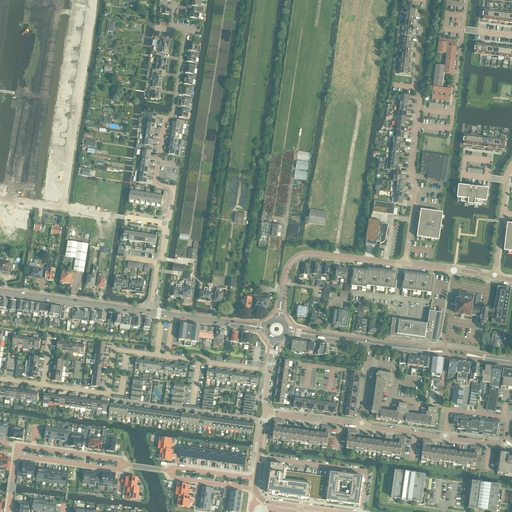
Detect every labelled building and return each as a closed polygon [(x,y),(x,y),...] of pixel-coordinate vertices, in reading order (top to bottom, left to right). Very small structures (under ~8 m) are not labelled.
[(192,4),(191,6),(195,6),(195,9),(202,10),(202,7),(201,7),(201,1),(192,0),(192,4)] [(169,16),(170,10),(166,9),(167,8),(166,7),(166,4),(159,3),(157,14),(169,16)] [(73,8),(72,18),(83,19),(84,13),(77,12),(77,8),(73,8)] [(190,12),(190,14),(190,15),(190,18),(199,19),(199,14),(201,14),(202,10),(195,9),(195,12),(190,12)] [(72,18),(70,28),(74,28),(75,25),(82,26),(83,19),(72,18)] [(70,28),(69,38),(80,39),(81,33),(74,32),(74,28),(70,28)] [(69,38),(67,48),(68,48),(71,48),(72,45),(79,46),(80,39),(69,38)] [(159,41),(158,47),(168,48),(169,43),(161,42),(162,39),(155,38),(154,41),(159,41)] [(188,51),(197,52),(198,47),(199,47),(199,44),(192,43),(191,46),(188,45),(188,48),(189,48),(188,51)] [(437,53),(439,53),(447,54),(455,55),(456,47),(452,47),(447,46),(442,46),(438,45),(437,53)] [(157,53),(156,53),(155,56),(162,57),(163,54),(167,55),(168,48),(158,47),(157,53)] [(68,48),(67,58),(77,60),(77,58),(78,57),(78,55),(78,54),(78,53),(73,52),(73,49),(71,48),(68,48)] [(186,62),(195,63),(196,58),(197,58),(198,55),(190,54),(190,57),(187,56),(186,59),(187,59),(186,62)] [(153,55),(152,58),(154,58),(153,64),(156,64),(156,65),(165,66),(165,65),(166,65),(166,61),(166,60),(162,60),(162,57),(155,56),(153,55)] [(65,61),(64,71),(75,72),(76,65),(69,64),(69,61),(65,61)] [(152,70),(151,72),(159,74),(159,71),(164,72),(164,71),(165,71),(166,67),(165,67),(165,66),(156,65),(155,70),(152,70)] [(186,70),(185,73),(194,75),(195,69),(196,69),(197,66),(189,65),(188,68),(186,67),(185,70),(186,70)] [(64,71),(62,81),(66,81),(67,78),(74,79),(75,72),(64,71)] [(153,76),(152,82),(162,83),(162,77),(158,77),(159,74),(151,72),(151,76),(153,76)] [(183,84),(192,86),(193,80),(194,80),(195,77),(187,76),(186,79),(183,78),(183,81),(184,81),(183,84)] [(62,81),(61,91),(72,92),(73,85),(66,84),(66,81),(62,81)] [(150,87),(149,90),(156,91),(157,88),(161,89),(162,83),(152,82),(152,87),(150,87)] [(431,99),(436,100),(450,101),(451,87),(443,86),(443,89),(441,89),(441,86),(433,85),(431,99)] [(191,91),(192,91),(193,91),(193,88),(185,87),(185,90),(182,90),(182,92),(182,96),(191,97),(191,91)] [(160,95),(156,94),(156,91),(149,90),(149,93),(148,93),(147,99),(159,100),(160,95)] [(61,91),(59,101),(60,101),(63,101),(64,98),(71,99),(72,92),(61,91)] [(401,94),(400,100),(408,101),(408,103),(410,103),(410,100),(408,99),(408,95),(401,94)] [(190,102),(191,102),(191,99),(184,98),(183,101),(180,101),(180,103),(180,106),(189,108),(190,102)] [(60,101),(59,111),(69,113),(69,111),(70,110),(70,108),(69,107),(70,106),(65,105),(65,101),(63,101),(60,101)] [(397,105),(396,110),(407,112),(406,113),(409,114),(409,110),(407,110),(407,106),(397,105)] [(188,113),(189,113),(190,110),(182,109),(182,112),(179,112),(178,114),(179,114),(178,117),(187,119),(188,113)] [(57,113),(56,123),(67,125),(68,118),(61,117),(61,114),(57,113)] [(149,114),(148,119),(146,118),(146,119),(156,120),(156,122),(158,122),(159,119),(156,119),(157,115),(149,114)] [(398,116),(397,121),(405,122),(405,124),(407,125),(408,121),(406,121),(406,117),(398,116)] [(172,127),(170,126),(169,129),(172,130),(172,128),(183,130),(184,124),(183,124),(183,121),(177,120),(176,123),(173,123),(172,127)] [(56,123),(54,133),(55,134),(58,134),(58,131),(66,132),(67,125),(56,123)] [(144,124),(143,129),(154,131),(154,132),(156,133),(157,130),(155,129),(155,125),(144,124)] [(394,126),(393,132),(404,133),(404,135),(406,135),(406,132),(404,132),(405,128),(394,126)] [(55,134),(54,144),(64,145),(64,144),(65,143),(65,141),(64,140),(65,138),(60,138),(60,134),(58,134),(55,134)] [(143,134),(142,140),(153,141),(152,143),(155,143),(155,140),(153,140),(154,136),(143,134)] [(390,137),(390,142),(400,144),(400,146),(402,146),(403,143),(400,143),(401,139),(393,138),(390,137)] [(141,145),(144,146),(143,148),(151,150),(152,147),(152,143),(153,141),(142,140),(141,145)] [(52,146),(51,156),(62,158),(63,151),(56,150),(56,147),(52,146)] [(389,148),(388,153),(399,154),(399,156),(401,157),(401,154),(399,153),(400,149),(389,148)] [(140,150),(139,156),(150,157),(150,159),(152,159),(153,156),(150,156),(151,152),(140,150)] [(421,166),(420,173),(427,174),(428,174),(428,175),(427,177),(428,177),(430,177),(430,179),(439,180),(439,182),(444,182),(446,183),(449,157),(447,157),(434,155),(432,154),(423,153),(421,165),(421,166)] [(51,156),(49,166),(53,167),(53,163),(61,165),(62,158),(51,156)] [(387,164),(388,164),(389,164),(398,165),(397,167),(400,167),(400,164),(398,164),(398,160),(388,159),(387,164)] [(141,161),(141,167),(138,166),(149,168),(148,170),(151,170),(151,167),(149,167),(149,163),(141,161)] [(49,166),(48,176),(59,178),(60,171),(52,170),(53,167),(49,166)] [(137,172),(136,177),(147,179),(147,180),(149,181),(150,178),(147,177),(148,173),(137,172)] [(48,176),(46,186),(50,187),(50,183),(58,185),(59,178),(48,176)] [(482,205),(486,205),(487,197),(488,197),(489,194),(488,193),(488,188),(475,187),(470,186),(470,187),(459,186),(458,190),(457,190),(457,193),(458,193),(457,199),(461,199),(461,202),(461,203),(464,203),(468,204),(468,205),(473,206),(474,206),(475,206),(475,205),(478,205),(482,206),(482,205)] [(47,187),(45,198),(55,199),(56,198),(57,197),(57,195),(56,193),(56,192),(51,191),(52,188),(47,187)] [(76,190),(74,202),(81,204),(82,201),(85,202),(85,204),(88,188),(83,188),(83,192),(76,190)] [(88,188),(85,204),(92,205),(93,203),(96,203),(98,190),(94,189),(94,193),(87,192),(88,188)] [(158,196),(156,207),(161,208),(162,202),(165,202),(166,201),(167,193),(166,192),(164,192),(163,196),(158,196)] [(393,198),(394,198),(402,199),(402,200),(404,201),(405,198),(403,197),(403,193),(394,192),(393,198)] [(99,194),(98,201),(106,202),(108,202),(107,206),(115,208),(117,196),(109,195),(109,196),(99,194)] [(374,207),(373,212),(387,214),(388,214),(394,215),(397,215),(398,209),(395,209),(395,208),(395,207),(395,205),(375,201),(374,207)] [(2,209),(0,220),(7,221),(9,210),(2,209)] [(327,212),(310,210),(308,223),(325,226),(327,212)] [(417,237),(417,238),(418,238),(421,238),(425,239),(431,240),(434,240),(437,240),(439,241),(441,229),(441,226),(442,220),(442,216),(443,213),(432,212),(429,211),(427,211),(421,210),(421,213),(420,216),(419,223),(419,226),(417,237)] [(14,211),(13,221),(20,222),(21,212),(14,211)] [(21,212),(20,222),(26,224),(28,213),(26,212),(27,211),(23,211),(23,212),(21,212)] [(245,214),(236,213),(234,223),(243,225),(245,214)] [(366,244),(376,246),(377,242),(380,243),(380,244),(381,244),(382,244),(384,243),(384,242),(385,241),(385,240),(386,236),(388,225),(382,224),(382,223),(379,222),(370,221),(366,244)] [(261,229),(258,248),(267,249),(271,224),(262,222),(261,229)] [(511,224),(507,223),(503,251),(504,251),(511,252),(511,224)] [(283,226),(273,224),(271,236),(281,238),(283,226)] [(52,235),(60,236),(61,234),(62,230),(62,228),(53,226),(53,228),(52,228),(51,233),(52,233),(52,235)] [(123,241),(124,240),(129,240),(130,232),(125,232),(124,235),(122,234),(121,235),(121,241),(122,242),(123,241)] [(77,271),(83,273),(84,273),(88,245),(68,241),(65,257),(76,258),(73,271),(74,271),(75,272),(76,272),(77,272),(77,271)] [(197,250),(189,248),(188,258),(196,260),(197,250)] [(3,272),(8,273),(10,263),(3,262),(4,259),(0,258),(0,260),(0,272),(3,273),(3,272)] [(52,280),(54,267),(56,268),(57,261),(50,260),(50,261),(46,261),(45,269),(47,269),(46,279),(48,280),(47,281),(52,281),(52,280)] [(30,269),(29,277),(29,278),(32,278),(32,277),(35,278),(38,261),(35,261),(35,264),(30,263),(29,269),(30,269)] [(13,263),(12,270),(19,271),(20,265),(13,263)] [(317,280),(316,287),(320,287),(321,275),(322,273),(319,272),(320,264),(313,263),(312,269),(309,269),(309,271),(312,272),(311,274),(314,274),(313,276),(314,277),(316,278),(316,280),(317,280)] [(308,275),(307,279),(311,279),(311,274),(312,272),(309,271),(309,269),(309,266),(302,265),(301,274),(300,274),(299,278),(303,279),(303,275),(308,275)] [(323,265),(322,273),(321,275),(326,275),(326,279),(329,280),(329,276),(329,275),(330,266),(323,265)] [(94,287),(96,271),(97,266),(94,266),(92,277),(88,277),(87,286),(88,286),(88,287),(90,287),(91,286),(94,287)] [(338,277),(341,278),(342,268),(337,267),(336,274),(335,274),(334,281),(336,282),(338,277)] [(65,283),(70,283),(72,275),(66,274),(67,270),(63,270),(61,282),(62,282),(62,283),(64,283),(65,283)] [(353,270),(352,286),(359,287),(358,291),(361,291),(361,287),(367,288),(367,286),(366,286),(368,272),(353,270)] [(366,286),(367,286),(373,287),(373,293),(375,293),(376,287),(381,288),(383,271),(368,270),(368,272),(366,286)] [(383,271),(381,288),(386,288),(385,294),(387,295),(388,288),(395,289),(397,273),(383,271)] [(403,284),(401,296),(404,296),(404,290),(410,291),(409,297),(411,297),(412,291),(417,291),(419,275),(404,273),(403,285),(403,284)] [(98,281),(99,281),(98,288),(100,288),(104,289),(106,279),(102,279),(102,275),(99,274),(98,281)] [(419,275),(417,291),(422,292),(421,298),(424,299),(424,292),(430,293),(429,299),(432,300),(433,293),(432,293),(434,277),(419,275)] [(121,289),(122,290),(123,281),(122,281),(123,278),(115,277),(114,289),(118,289),(118,290),(120,290),(121,289)] [(144,281),(141,281),(141,283),(137,282),(136,292),(137,292),(140,293),(141,292),(143,292),(144,281)] [(179,285),(177,297),(180,298),(181,298),(183,298),(184,298),(185,290),(181,290),(182,281),(179,283),(179,284),(179,285)] [(457,299),(456,306),(457,307),(456,314),(461,315),(461,316),(465,316),(470,317),(471,316),(479,317),(479,319),(478,319),(477,319),(476,320),(476,321),(476,322),(476,323),(477,323),(477,324),(478,324),(479,324),(480,323),(486,324),(486,323),(488,324),(488,325),(491,326),(491,324),(497,325),(496,326),(497,326),(497,327),(498,327),(499,326),(499,325),(504,326),(511,289),(505,288),(504,287),(503,288),(497,287),(494,308),(493,308),(493,307),(490,307),(490,308),(487,307),(487,306),(485,306),(484,306),(484,309),(472,307),(474,296),(469,296),(468,294),(466,294),(464,295),(459,294),(458,299),(457,299)] [(198,300),(205,301),(207,288),(205,288),(204,293),(200,292),(198,300)] [(224,299),(222,299),(223,294),(219,293),(220,289),(216,289),(214,302),(217,303),(218,304),(219,304),(220,303),(221,303),(224,303),(224,299)] [(240,303),(241,304),(243,304),(243,309),(244,310),(246,310),(247,310),(247,309),(248,309),(249,307),(251,307),(252,299),(253,298),(255,299),(255,296),(253,295),(253,296),(249,296),(249,299),(247,299),(247,300),(244,299),(244,300),(242,300),(241,300),(240,303)] [(259,296),(255,296),(255,299),(256,299),(254,308),(255,308),(254,309),(258,309),(259,308),(264,309),(265,305),(266,305),(266,303),(267,303),(267,300),(262,299),(259,299),(259,296)] [(2,300),(0,311),(4,311),(4,308),(6,309),(7,305),(10,306),(11,301),(7,300),(2,300)] [(16,311),(16,309),(16,313),(23,314),(24,303),(18,302),(17,311),(16,311)] [(308,308),(308,305),(305,304),(304,307),(298,306),(296,317),(297,318),(299,318),(300,317),(305,318),(307,317),(308,308)] [(44,316),(44,317),(45,317),(54,318),(54,317),(56,307),(46,305),(44,316)] [(76,311),(73,309),(72,317),(73,317),(73,320),(74,320),(76,320),(75,322),(80,323),(80,321),(82,311),(80,311),(79,310),(77,310),(76,311)] [(334,310),(332,320),(332,325),(334,325),(334,328),(343,329),(343,327),(347,327),(349,312),(334,310)] [(82,311),(80,321),(88,322),(89,322),(91,312),(88,312),(87,311),(85,311),(83,312),(82,311)] [(91,311),(91,312),(89,322),(97,323),(99,313),(96,313),(96,312),(91,311)] [(392,319),(390,336),(425,340),(432,342),(432,341),(431,341),(431,340),(430,339),(430,338),(430,337),(438,338),(439,336),(439,335),(440,333),(440,332),(440,331),(441,330),(442,320),(443,317),(443,316),(443,314),(430,311),(428,324),(427,324),(392,319)] [(99,313),(97,323),(98,323),(98,321),(105,322),(104,324),(107,325),(109,315),(106,315),(106,313),(99,312),(99,313)] [(109,315),(107,325),(114,326),(115,316),(114,315),(109,314),(109,315)] [(121,316),(120,325),(130,326),(130,324),(131,324),(132,318),(131,318),(126,318),(125,316),(123,316),(122,317),(121,316)] [(132,318),(131,324),(133,324),(132,327),(139,328),(139,330),(143,330),(145,319),(133,317),(132,318)] [(367,333),(376,335),(377,328),(381,328),(381,325),(369,323),(367,333)] [(181,324),(178,340),(198,343),(199,338),(200,333),(201,327),(194,326),(193,326),(188,325),(181,324)] [(200,333),(199,338),(214,340),(214,336),(215,329),(201,327),(200,333)] [(216,336),(214,336),(214,340),(223,341),(223,340),(224,331),(223,330),(221,329),(220,330),(217,330),(216,336)] [(227,337),(226,341),(231,342),(237,343),(239,343),(239,344),(240,344),(241,338),(241,333),(239,333),(236,332),(236,331),(234,331),(233,332),(232,332),(231,338),(227,337)] [(241,338),(240,344),(241,344),(242,342),(249,343),(250,344),(251,334),(243,332),(242,339),(241,338)] [(499,335),(492,334),(490,347),(496,348),(497,350),(498,350),(500,350),(500,349),(501,349),(503,333),(500,333),(499,335)] [(293,340),(291,352),(305,354),(306,354),(306,348),(307,342),(293,340)] [(306,348),(306,354),(308,354),(309,352),(313,352),(314,348),(316,348),(316,344),(314,344),(315,343),(310,343),(308,343),(307,348),(306,348)] [(318,351),(318,355),(324,356),(324,355),(328,355),(328,357),(332,357),(333,353),(334,354),(334,351),(331,350),(331,351),(329,351),(329,345),(325,345),(320,345),(319,351),(318,351)] [(400,355),(399,364),(405,364),(404,368),(407,369),(408,356),(407,356),(407,355),(400,355)] [(411,373),(410,376),(416,377),(416,376),(418,377),(419,373),(417,373),(419,357),(413,356),(412,367),(411,367),(411,373)] [(424,358),(423,371),(427,372),(430,372),(431,358),(425,357),(425,358),(424,358)] [(432,358),(430,374),(442,376),(442,374),(444,360),(438,359),(432,358)] [(454,361),(453,362),(450,361),(450,360),(447,379),(449,379),(449,378),(451,378),(451,377),(455,377),(457,362),(456,362),(456,361),(454,361)] [(462,362),(457,362),(457,361),(457,362),(455,377),(455,375),(457,375),(457,381),(466,382),(467,377),(469,377),(471,363),(466,363),(466,362),(463,362),(462,362)] [(471,370),(470,380),(473,381),(474,376),(474,375),(477,375),(477,376),(481,377),(481,374),(482,374),(483,365),(483,366),(482,366),(482,365),(479,364),(478,364),(476,364),(475,364),(474,364),(473,364),(472,370),(471,370)] [(481,377),(479,390),(483,391),(484,386),(488,383),(490,383),(493,366),(486,365),(486,366),(483,365),(482,374),(481,377)] [(499,388),(502,369),(501,367),(493,366),(490,383),(486,410),(495,411),(496,412),(496,411),(495,411),(498,392),(497,392),(498,388),(498,387),(499,388)] [(501,389),(511,389),(511,370),(503,369),(501,389)] [(371,409),(371,412),(372,414),(375,414),(376,415),(376,417),(376,419),(383,420),(384,420),(386,421),(391,421),(393,421),(395,422),(397,422),(397,421),(400,422),(401,422),(403,422),(405,423),(408,423),(409,424),(411,424),(416,425),(418,425),(420,425),(425,426),(426,426),(428,426),(435,427),(435,425),(436,422),(437,422),(438,414),(437,414),(437,411),(438,409),(433,408),(429,408),(427,407),(426,416),(425,418),(423,417),(419,417),(410,416),(407,415),(407,413),(408,413),(410,405),(404,404),(398,403),(396,411),(398,412),(398,414),(394,413),(390,413),(385,412),(381,412),(379,411),(380,409),(380,404),(381,400),(381,396),(382,392),(382,388),(383,385),(384,386),(388,386),(388,385),(391,385),(393,386),(393,385),(394,381),(394,376),(393,376),(393,374),(391,374),(389,373),(378,372),(377,374),(376,374),(375,381),(375,382),(375,384),(374,387),(374,389),(374,391),(373,393),(373,395),(373,398),(373,399),(372,401),(372,406),(372,408),(371,409)] [(472,383),(471,390),(478,391),(480,384),(472,383)] [(453,390),(451,403),(462,405),(464,392),(459,391),(453,390)] [(110,417),(114,417),(117,418),(117,420),(118,420),(120,405),(117,405),(117,402),(116,402),(116,401),(115,401),(114,402),(114,404),(111,404),(109,419),(110,419),(110,417)] [(120,405),(118,420),(119,420),(119,418),(122,419),(126,419),(125,421),(127,421),(127,416),(129,406),(126,406),(126,404),(125,403),(124,403),(123,403),(123,405),(120,405)] [(182,414),(181,423),(180,428),(181,429),(182,427),(185,427),(188,428),(188,430),(189,430),(191,415),(188,414),(188,412),(188,411),(187,411),(186,411),(185,412),(185,414),(182,414)] [(191,415),(189,430),(190,430),(190,428),(194,428),(197,429),(197,431),(198,431),(199,426),(200,416),(197,416),(197,413),(196,412),(195,412),(194,413),(194,415),(191,415)] [(457,426),(457,427),(459,427),(458,429),(465,430),(465,433),(498,437),(500,421),(453,415),(451,415),(450,417),(453,418),(452,425),(457,426)] [(271,428),(269,440),(277,441),(278,439),(282,440),(286,440),(291,441),(295,442),(304,443),(309,444),(313,444),(318,445),(322,445),(322,447),(327,448),(327,444),(327,442),(328,439),(328,436),(329,431),(321,430),(321,433),(322,434),(281,428),(282,428),(282,425),(275,424),(274,428),(272,428),(271,428)] [(48,439),(48,441),(51,441),(51,439),(55,440),(56,429),(51,428),(50,439),(48,439)] [(67,432),(66,440),(70,440),(69,446),(75,447),(77,434),(71,433),(67,432)] [(77,434),(75,447),(76,447),(82,448),(84,435),(77,434)] [(346,446),(346,451),(350,451),(351,452),(351,449),(355,450),(360,450),(364,451),(369,452),(373,452),(378,453),(382,453),(387,454),(391,455),(395,455),(395,458),(396,458),(403,459),(405,446),(404,446),(402,446),(402,441),(395,440),(394,442),(395,444),(355,438),(356,437),(356,435),(348,434),(347,438),(347,439),(347,441),(347,445),(346,446)] [(87,435),(86,442),(89,443),(88,449),(94,449),(94,450),(96,436),(90,436),(87,435)] [(96,436),(94,450),(100,451),(101,444),(104,444),(104,443),(105,439),(96,438),(96,436)] [(105,439),(104,443),(107,443),(106,451),(107,451),(114,452),(116,439),(116,438),(115,438),(113,438),(109,437),(109,436),(105,436),(105,439)] [(421,461),(426,462),(426,460),(430,460),(435,461),(439,461),(444,462),(449,463),(453,463),(458,464),(462,464),(467,465),(471,466),(470,468),(471,468),(478,469),(480,457),(479,456),(477,456),(478,452),(470,451),(470,453),(470,454),(430,449),(431,448),(431,445),(423,444),(423,449),(422,452),(422,455),(422,457),(421,461)] [(500,452),(497,475),(500,475),(500,474),(508,475),(511,475),(511,452),(509,452),(509,454),(500,452)] [(2,457),(0,467),(0,470),(6,471),(9,471),(10,468),(9,468),(6,467),(7,462),(8,459),(8,458),(2,457)] [(18,468),(17,476),(20,477),(27,477),(28,464),(22,463),(21,469),(18,468)] [(28,464),(27,477),(27,475),(31,476),(33,476),(36,476),(37,471),(34,470),(35,465),(28,464)] [(285,467),(271,465),(267,495),(309,501),(309,499),(316,499),(316,501),(359,507),(363,478),(330,473),(329,479),(286,473),(287,471),(285,470),(285,467)] [(396,474),(392,498),(394,499),(394,500),(397,499),(402,500),(405,502),(406,502),(408,502),(411,501),(417,502),(419,503),(419,502),(421,503),(425,478),(425,477),(425,475),(396,471),(396,473),(396,474)] [(98,483),(101,484),(100,486),(107,487),(109,473),(102,472),(102,478),(99,477),(99,478),(98,483)] [(109,473),(107,487),(107,484),(111,485),(113,485),(113,488),(116,488),(117,480),(114,480),(115,474),(109,473)] [(123,480),(123,483),(125,483),(124,487),(138,489),(136,488),(136,484),(125,482),(125,481),(123,480)] [(491,511),(495,511),(498,492),(499,487),(499,485),(483,483),(472,482),(469,509),(482,511),(491,511)] [(242,499),(241,499),(241,497),(242,497),(242,494),(242,493),(229,491),(231,492),(228,511),(226,511),(239,511),(240,509),(239,509),(240,507),(241,504),(240,504),(240,502),(241,502),(242,499)] [(125,492),(125,494),(126,494),(126,499),(138,500),(139,495),(127,493),(127,492),(125,492)] [(15,511),(21,511),(23,503),(17,502),(16,505),(15,511)] [(21,511),(28,511),(29,506),(29,503),(23,503),(21,511)]
